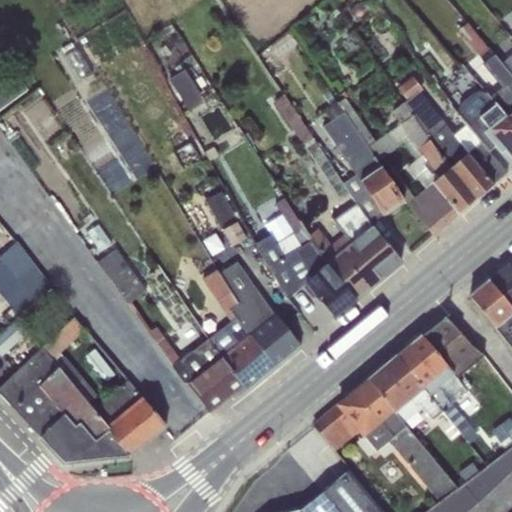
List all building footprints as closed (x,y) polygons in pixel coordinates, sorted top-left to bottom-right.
[(466,23),(457,30),(479,56),(488,49),(466,23)] [(76,49),(63,57),(78,81),(91,74),(76,49)] [(511,53),(500,64),(511,78),(511,53)] [(511,78),(500,64),(493,55),(482,65),(501,88),(489,98),(511,125),(511,78)] [(184,69),(169,78),(189,112),(204,102),(184,69)] [(11,71),(0,78),(0,109),(25,92),(11,71)] [(401,103),(475,199),(506,173),(488,153),(466,124),(453,135),(420,92),(422,90),(411,76),(397,87),(406,99),(401,103)] [(466,124),(488,153),(499,143),(511,158),(511,125),(489,98),(485,93),(479,92),(471,94),(461,102),(458,109),(460,116),(466,124)] [(282,94),(273,102),(339,200),(348,194),(282,94)] [(391,111),(400,123),(374,141),(343,98),(337,103),(404,199),(431,235),(432,235),(475,199),(401,103),(391,111)] [(355,204),(369,223),(404,199),(337,103),(336,101),(322,111),(330,122),(322,127),(355,174),(341,183),(355,204)] [(16,136),(8,141),(31,171),(39,165),(16,136)] [(205,201),(218,225),(234,216),(220,192),(205,201)] [(282,258),(274,243),(270,235),(256,243),(254,244),(286,299),(304,283),(317,298),(333,317),(355,299),(319,253),(308,236),(283,198),(274,203),(293,233),(301,246),(282,258)] [(319,253),(355,299),(401,261),(369,223),(355,204),(332,220),(343,234),(339,238),(330,244),(319,253)] [(222,230),(231,247),(246,239),(237,222),(222,230)] [(97,224),(85,232),(99,252),(111,243),(97,224)] [(308,236),(319,253),(330,244),(318,228),(308,236)] [(301,246),(293,233),(274,243),(282,258),(301,246)] [(0,295),(16,313),(49,283),(15,241),(0,255),(0,295)] [(242,385),(209,338),(179,360),(155,327),(150,331),(128,302),(145,290),(115,249),(96,262),(183,378),(209,411),(214,407),(242,385)] [(511,260),(488,280),(511,310),(511,260)] [(228,310),(274,367),(300,346),(284,326),(274,314),(272,315),(236,262),(218,274),(237,303),(233,306),(228,310)] [(209,338),(242,385),(246,391),(274,367),(228,310),(233,306),(237,303),(218,274),(216,269),(213,271),(201,279),(230,322),(209,338)] [(511,310),(488,280),(468,297),(511,349),(511,310)] [(18,315),(0,331),(0,356),(31,328),(18,315)] [(482,355),(445,316),(421,336),(455,378),(482,355)] [(41,347),(87,403),(96,396),(60,353),(83,330),(73,317),(41,347)] [(455,378),(421,336),(419,337),(419,338),(398,355),(398,354),(396,356),(441,411),(468,443),(477,435),(451,403),(466,391),(455,378)] [(87,403),(41,347),(0,386),(0,395),(40,438),(63,463),(129,455),(91,409),(87,403)] [(93,349),(84,356),(105,382),(113,374),(93,349)] [(441,411),(396,356),(367,381),(402,424),(421,408),(431,419),(441,411)] [(91,409),(129,455),(165,425),(149,406),(127,381),(91,409)] [(456,488),(367,381),(313,426),(335,450),(358,431),(375,450),(387,440),(437,502),(456,488)] [(511,419),(509,416),(490,431),(503,448),(511,441),(511,419)] [(63,463),(40,438),(38,440),(62,465),(128,458),(129,455),(63,463)] [(437,502),(424,511),(465,511),(477,503),(511,470),(511,445),(484,466),(456,488),(437,502)] [(377,511),(345,473),(299,511),(294,511),(377,511)]
